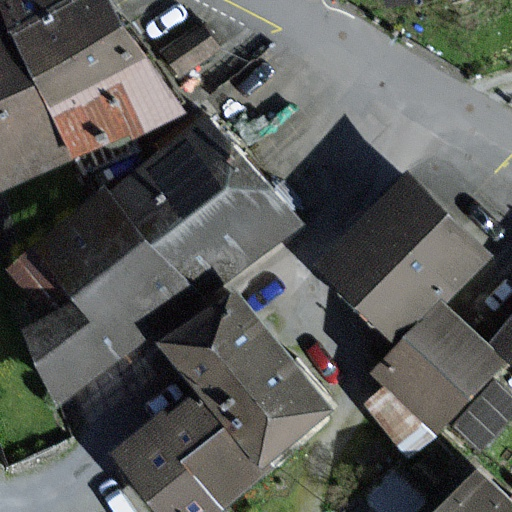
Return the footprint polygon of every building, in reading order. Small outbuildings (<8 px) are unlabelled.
[(0,0),(3,9),(78,163),(192,114),(164,72),(136,30),(115,0),(0,0)] [(0,10),(0,192),(78,163),(3,9),(0,10)] [(299,227),(214,121),(119,197),(110,186),(14,263),(58,319),(32,339),(81,401),(299,227)] [(481,250),(414,180),(327,263),(395,333),(481,250)] [(227,511),(343,417),(242,295),(171,354),(208,399),(175,425),(168,416),(116,459),(159,511),(227,511)] [(508,367),(447,310),(381,381),(443,438),(508,367)] [(511,330),(497,350),(511,362),(511,330)] [(511,511),(511,505),(486,478),(450,511),(511,511)]
